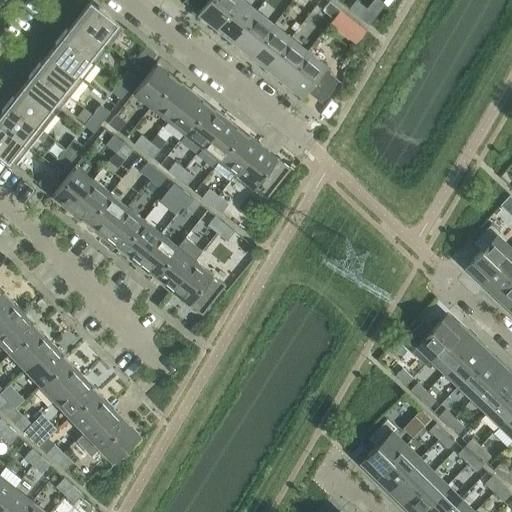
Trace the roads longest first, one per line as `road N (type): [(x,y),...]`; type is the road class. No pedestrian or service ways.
road 1 (residential): [(309,144),(129,0)]
road 2 (residential): [(151,346),(0,181)]
